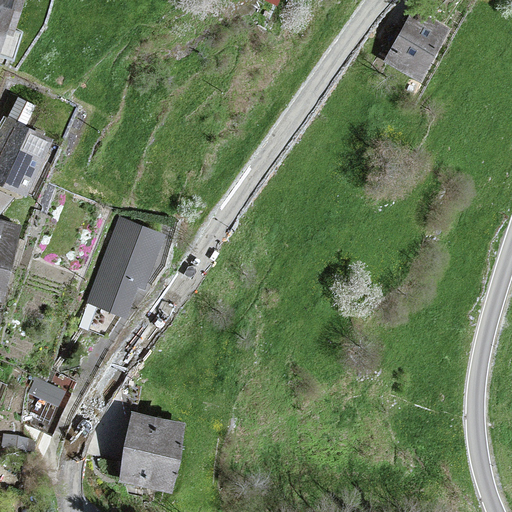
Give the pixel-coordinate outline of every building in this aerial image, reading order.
[(21,0),(0,0),(0,59),(1,60),(3,55),(10,57),(18,32),(12,30),(21,0)] [(447,30),(415,12),(390,57),(422,75),(447,30)] [(10,121),(6,119),(0,129),(0,179),(23,191),(49,140),(22,127),(33,105),(21,99),(10,121)] [(0,212),(11,198),(0,192),(0,212)] [(143,285),(163,234),(122,218),(88,301),(122,315),(135,282),(143,285)] [(0,220),(0,299),(3,300),(17,226),(0,220)] [(52,432),(75,381),(54,371),(49,384),(37,379),(31,393),(39,397),(28,421),(52,432)] [(182,425),(135,415),(121,479),(169,489),(182,425)]
